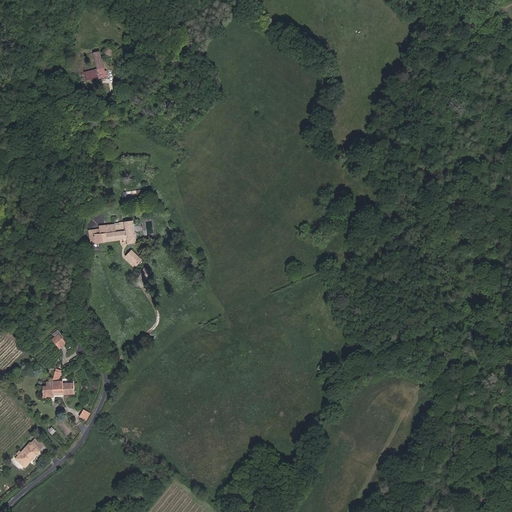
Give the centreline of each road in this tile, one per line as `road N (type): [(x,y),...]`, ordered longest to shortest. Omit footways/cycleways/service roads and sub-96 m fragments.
road 1 (residential): [(5,511),(84,440),(105,397),(108,373),(72,319),(75,268)]
road 2 (track): [(0,170),(29,180),(77,178),(83,214),(75,268)]
